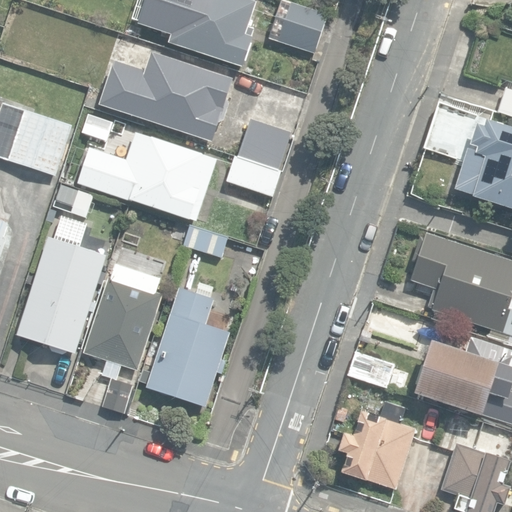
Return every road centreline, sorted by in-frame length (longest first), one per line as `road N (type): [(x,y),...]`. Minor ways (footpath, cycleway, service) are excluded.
road 1 (residential): [(250,510),(419,0)]
road 2 (tertiary): [(250,510),(0,444)]
